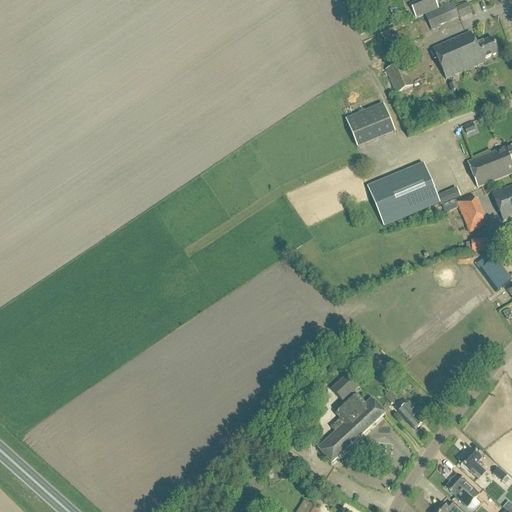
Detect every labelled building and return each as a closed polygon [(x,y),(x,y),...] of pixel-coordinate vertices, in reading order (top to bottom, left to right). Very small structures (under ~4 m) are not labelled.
[(434,0),(425,0),(410,7),(416,19),(438,10),(434,0)] [(458,18),(453,6),(426,17),(432,32),(439,29),(438,27),(458,18)] [(433,51),(446,81),(486,64),(485,61),(499,55),(492,40),(476,47),(471,35),(433,51)] [(403,64),(386,71),(396,95),(413,88),(403,64)] [(359,146),(398,133),(387,102),(349,114),(359,146)] [(336,112),(338,118),(347,116),(346,110),(336,112)] [(511,165),(511,147),(506,150),(505,149),(467,165),(477,190),(511,175),(511,165)] [(367,189),(384,228),(440,205),(438,201),(437,198),(424,166),(367,189)] [(511,188),(492,196),(503,223),(511,219),(511,188)] [(441,200),(438,201),(440,205),(440,207),(444,206),(443,205),(460,198),(458,192),(440,199),(441,200)] [(455,202),(442,208),(445,215),(459,209),(463,219),(470,216),(465,207),(475,203),(472,196),(456,203),(458,207),(457,208),(455,202)] [(482,220),(466,227),(470,235),(486,228),(482,220)] [(495,243),(475,244),(475,251),(496,250),(495,243)] [(495,293),(511,281),(491,256),(475,267),(495,293)] [(335,434),(318,451),(331,465),(385,415),(372,400),(365,406),(354,394),(360,388),(348,376),(331,392),(346,407),(336,416),(340,421),(331,429),(335,434)] [(367,387),(375,394),(380,389),(373,381),(367,387)] [(384,399),(390,406),(395,402),(389,395),(384,399)] [(415,408),(412,410),(408,406),(399,414),(415,432),(424,423),(418,417),(421,414),(415,408)] [(473,477),(479,482),(486,474),(477,465),(482,460),(471,451),(459,464),(470,473),(472,471),(475,474),(473,477)] [(509,476),(500,469),(495,474),(504,482),(509,476)] [(467,509),(469,511),(472,511),(474,510),(476,509),(479,505),(475,501),(479,496),(457,476),(453,481),(453,480),(449,483),(450,484),(445,490),(467,509)] [(323,503),(336,511),(343,502),(325,491),(320,499),(324,501),(323,503)]
